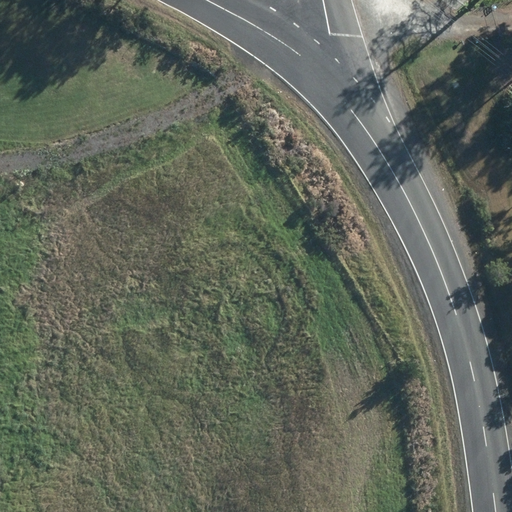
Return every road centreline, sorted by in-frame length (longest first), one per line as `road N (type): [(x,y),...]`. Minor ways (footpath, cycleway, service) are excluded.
road 1 (tertiary): [(314,64),(363,118),(434,255),(473,373),(496,511)]
road 2 (tertiary): [(206,0),(314,64)]
